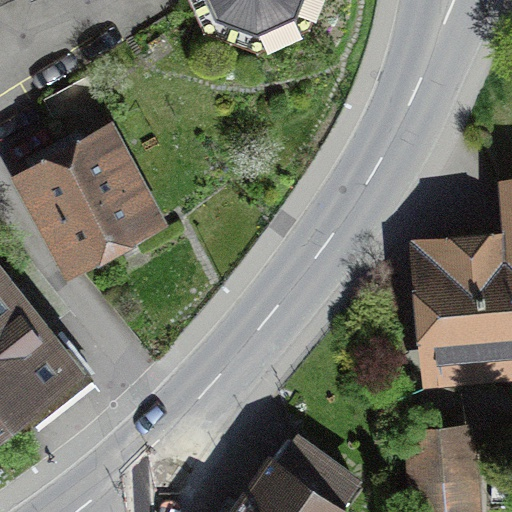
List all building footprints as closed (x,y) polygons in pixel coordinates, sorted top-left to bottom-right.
[(297,0),(211,0),(219,17),(256,29),(292,14),(297,0)] [(45,174),(33,181),(51,216),(58,212),(79,251),(138,219),(98,146),(79,157),(70,140),(37,158),(45,174)] [(511,187),(508,188),(511,227),(511,256),(502,257),(501,242),(427,249),(437,355),(511,348),(511,187)] [(39,335),(0,285),(0,430),(12,420),(17,426),(70,384),(80,376),(45,331),(39,335)] [(472,511),(467,433),(413,437),(418,511),(472,511)] [(339,511),(334,508),(354,480),(296,440),(276,468),(272,465),(242,506),(231,498),(221,511),(339,511)]
